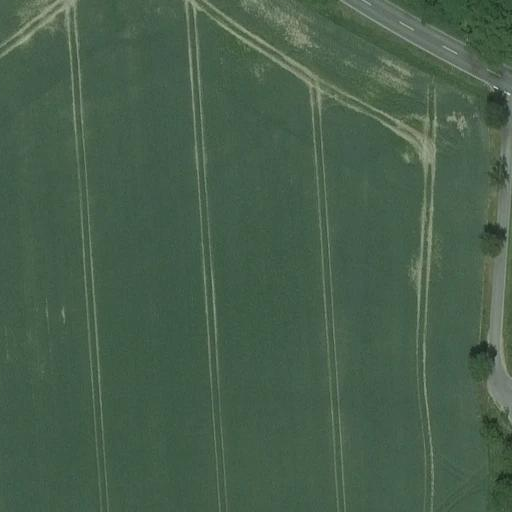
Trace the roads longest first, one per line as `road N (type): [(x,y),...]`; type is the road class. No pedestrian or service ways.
road 1 (unclassified): [(511,84),(495,364),(511,399)]
road 2 (tertiary): [(358,0),(511,84)]
